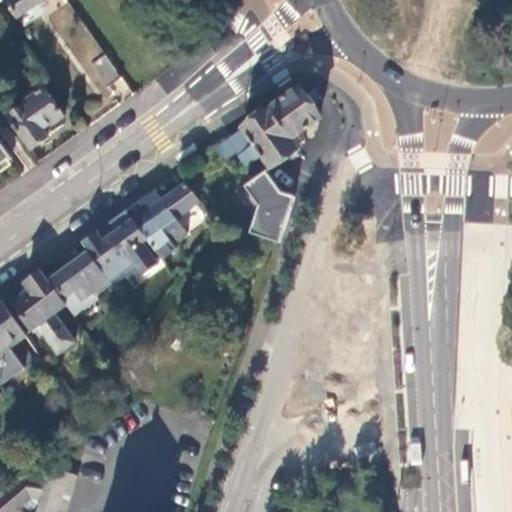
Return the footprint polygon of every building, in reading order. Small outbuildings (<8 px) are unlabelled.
[(0,0),(1,2),(3,0),(6,0),(19,19),(47,0),(0,0)] [(122,79),(106,56),(91,66),(108,89),(122,79)] [(254,146),(271,170),(301,150),(298,147),(306,142),(301,135),(317,124),(320,116),(310,102),(301,88),(267,112),(218,147),(229,163),(254,146)] [(7,116),(32,151),(50,139),(46,133),(65,118),(45,90),(7,116)] [(1,145),(0,143),(0,167),(11,159),(1,145)] [(195,144),(177,157),(181,163),(199,150),(195,144)] [(289,215),(291,210),(280,195),(265,172),(244,187),(257,208),(249,234),(280,245),(289,215)] [(148,213),(140,202),(127,212),(134,222),(147,241),(161,261),(174,251),(171,246),(187,235),(176,220),(199,203),(186,186),(148,213)] [(291,210),(294,199),(280,195),(291,210)] [(197,206),(179,221),(186,229),(204,214),(197,206)] [(111,284),(134,267),(142,278),(158,266),(142,245),(147,241),(134,222),(105,243),(98,233),(82,244),(89,254),(109,282),(111,284)] [(81,302),(109,282),(89,254),(70,267),(63,258),(42,272),(50,283),(53,280),(67,300),(76,294),(81,302)] [(63,302),(50,283),(42,272),(25,285),(30,291),(13,303),(33,331),(43,333),(58,355),(74,344),(58,321),(52,325),(49,321),(67,307),(63,302)] [(85,308),(81,302),(76,294),(67,300),(63,302),(67,307),(74,316),(85,308)] [(0,358),(28,338),(2,301),(0,302),(0,358)] [(109,389),(119,403),(130,396),(120,381),(109,389)] [(65,511),(76,478),(48,466),(45,485),(40,500),(36,511),(65,511)] [(14,511),(32,498),(40,500),(45,485),(27,476),(6,496),(0,500),(0,511),(14,511)]
